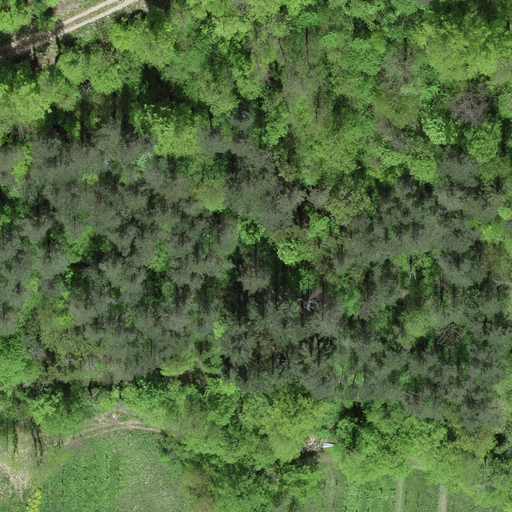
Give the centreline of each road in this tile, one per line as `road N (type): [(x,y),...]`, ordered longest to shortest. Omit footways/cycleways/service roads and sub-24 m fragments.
road 1 (track): [(0,384),(176,364),(267,379),(372,381),(511,434)]
road 2 (track): [(176,364),(511,244)]
road 3 (track): [(0,52),(120,0)]
